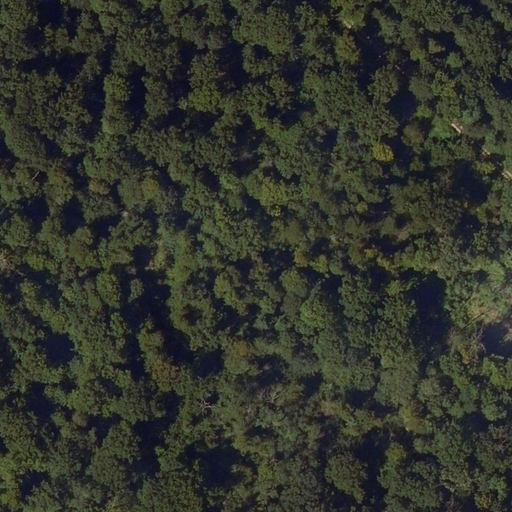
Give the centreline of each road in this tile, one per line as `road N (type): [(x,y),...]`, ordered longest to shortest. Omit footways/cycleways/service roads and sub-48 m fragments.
road 1 (track): [(345,511),(511,344),(511,249),(0,264)]
road 2 (track): [(335,0),(511,159)]
